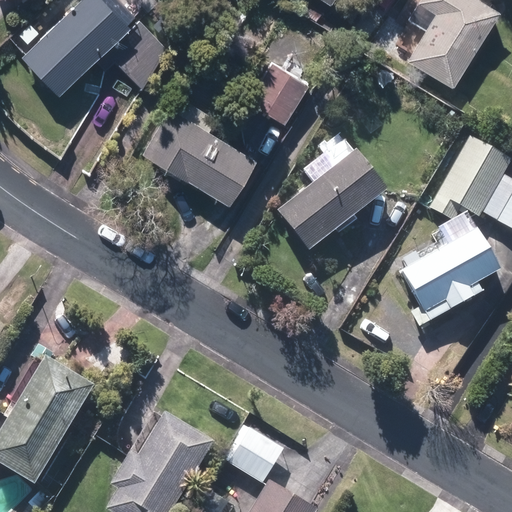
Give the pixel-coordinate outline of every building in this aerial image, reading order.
[(29,0),(0,31),(0,42),(38,79),(113,0),(29,0)] [(464,0),(393,0),(403,6),(376,51),(424,80),(470,3),(464,0)] [(243,103),(279,124),(326,46),(289,24),(268,60),(268,61),(243,103)] [(143,92),(116,140),(205,189),(232,141),(143,92)] [(330,137),(253,197),(288,241),(364,181),(330,137)] [(505,165),(464,142),(427,207),(447,219),(453,209),(473,220),(476,215),(511,235),(511,185),(498,177),(505,165)] [(452,218),(372,260),(404,320),(459,291),(452,276),(476,263),(452,218)] [(0,473),(24,488),(83,391),(35,362),(0,420),(0,473)] [(101,511),(165,511),(203,447),(154,420),(131,460),(124,456),(106,488),(113,492),(101,511)] [(246,432),(225,465),(257,485),(278,452),(246,432)] [(243,511),(299,511),(258,488),(243,511)]
